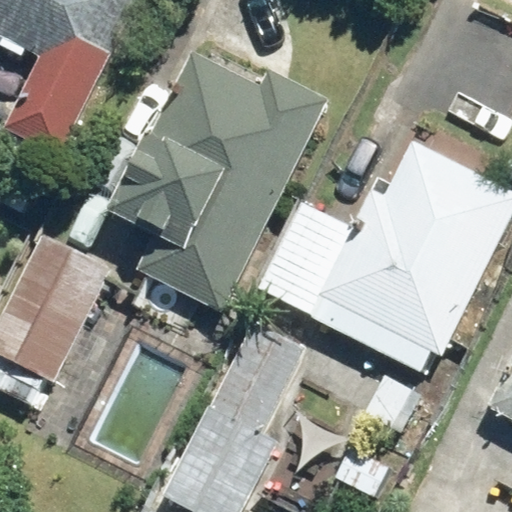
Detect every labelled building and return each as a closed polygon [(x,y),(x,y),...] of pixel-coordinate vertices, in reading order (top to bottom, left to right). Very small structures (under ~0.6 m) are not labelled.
[(146,0),(0,0),(0,44),(42,62),(9,141),(77,169),(146,0)] [(99,263),(225,324),(328,108),(201,48),(99,263)] [(435,391),(511,228),(511,199),(396,145),(355,232),(310,211),(263,310),(435,391)] [(41,246),(0,326),(0,364),(52,390),(108,281),(41,246)] [(258,330),(167,509),(173,511),(247,511),(323,363),(258,330)] [(430,405),(385,380),(363,420),(408,444),(430,405)] [(511,384),(494,418),(511,426),(511,384)] [(399,474),(353,446),(333,478),(379,506),(399,474)]
